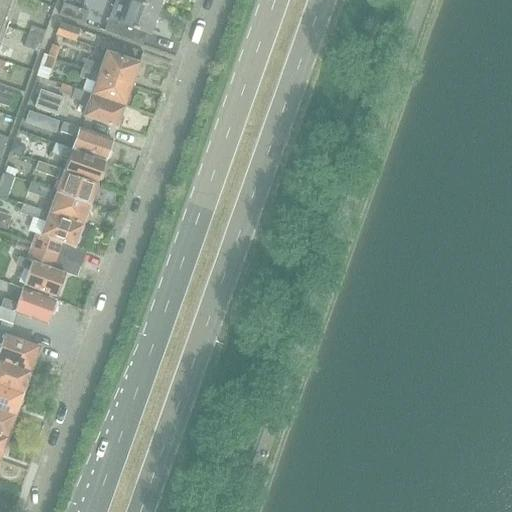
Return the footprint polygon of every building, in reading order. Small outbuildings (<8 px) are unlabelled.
[(0,0),(0,26),(9,0),(0,0)] [(150,33),(158,9),(134,0),(126,0),(119,21),(110,18),(105,31),(141,43),(145,32),(150,33)] [(134,0),(158,9),(161,0),(134,0)] [(84,23),(88,12),(62,3),(58,14),(84,23)] [(74,41),(79,28),(60,22),(56,34),(74,41)] [(37,51),(44,30),(30,25),(23,46),(37,51)] [(52,44),(48,55),(55,57),(59,46),(52,44)] [(85,58),(81,67),(131,83),(134,75),(138,73),(140,68),(138,63),(138,62),(106,50),(101,63),(85,58)] [(55,57),(48,55),(44,66),(51,69),(55,57)] [(61,82),(61,83),(90,93),(123,105),(123,103),(128,101),(130,96),(128,91),(131,83),(81,67),(79,75),(95,81),(91,93),(61,82)] [(90,93),(61,83),(58,91),(88,101),(83,115),(116,126),(116,124),(120,123),(122,116),(120,112),(123,105),(90,93)] [(56,114),(62,98),(40,89),(34,106),(56,114)] [(54,143),(54,144),(103,161),(103,159),(107,157),(110,151),(107,148),(111,139),(62,121),(59,130),(75,136),(71,149),(54,143)] [(38,161),(37,161),(63,170),(95,182),(96,180),(100,179),(102,172),(100,168),(103,161),(54,144),(51,151),(68,157),(63,170),(38,161)] [(30,182),(55,192),(88,203),(88,202),(92,200),(94,194),(92,190),(95,182),(63,170),(37,161),(35,169),(60,178),(56,191),(30,182)] [(1,175),(0,177),(0,199),(5,201),(13,180),(1,175)] [(55,192),(30,182),(27,190),(52,199),(48,212),(80,224),(81,222),(85,221),(87,215),(85,211),(88,203),(55,192)] [(22,203),(18,212),(45,221),(41,235),(35,233),(31,244),(30,248),(56,257),(61,242),(73,246),(74,243),(77,242),(80,236),(78,232),(80,224),(48,212),(22,203)] [(30,248),(29,248),(26,258),(18,255),(15,264),(29,269),(23,284),(55,295),(63,272),(52,268),(56,257),(30,248)] [(54,311),(56,305),(53,301),(54,299),(22,287),(16,303),(3,298),(0,305),(0,306),(45,323),(49,313),(54,311)] [(0,360),(28,370),(29,368),(33,369),(37,358),(33,356),(37,345),(0,332),(0,360)] [(28,370),(0,360),(0,384),(21,392),(21,391),(25,388),(28,382),(25,379),(28,370)] [(0,409),(13,414),(16,406),(20,403),(22,397),(20,394),(21,392),(0,384),(0,409)] [(0,434),(5,436),(6,434),(10,432),(12,426),(10,422),(13,414),(0,409),(0,434)]
